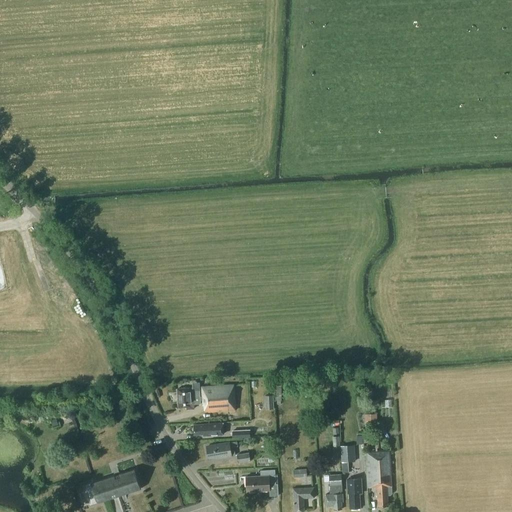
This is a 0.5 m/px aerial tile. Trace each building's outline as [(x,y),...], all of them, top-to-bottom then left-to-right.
[(203,397),(200,397),(199,390),(193,391),(193,387),(177,388),(178,408),(187,407),(187,409),(194,409),(194,404),(200,403),(200,400),(203,399),(203,405),(206,405),(206,412),(236,410),(234,384),(202,387),(203,397)] [(274,409),(273,395),(264,395),(265,410),(274,409)] [(366,421),(378,422),(378,410),(366,410),(366,421)] [(194,424),(194,434),(203,433),(203,435),(223,434),(223,423),(204,424),(194,424)] [(341,452),(340,436),(332,436),(333,452),(341,452)] [(233,447),(237,446),(236,441),(228,443),(206,447),(208,459),(216,458),(216,459),(223,457),(235,455),(233,447)] [(387,494),(390,494),(391,493),(391,487),(390,474),(392,474),(390,450),(365,452),(367,487),(377,486),(378,506),(388,505),(387,494)] [(249,460),(248,453),(236,455),(238,463),(249,460)] [(133,469),(91,482),(97,501),(139,488),(133,469)] [(270,490),(270,484),(276,484),(275,469),(260,470),(261,475),(245,476),(246,492),(270,490)] [(342,509),(342,502),(344,501),(343,493),(341,493),(341,491),(343,491),(342,474),(329,475),(330,494),(326,494),(327,507),(333,506),(333,509),(342,509)] [(346,479),(347,493),(348,493),(348,498),(349,498),(349,508),(360,507),(359,492),(362,492),(361,478),(346,479)] [(305,511),(304,498),(315,498),(314,487),(293,488),(294,511),(305,511)]
